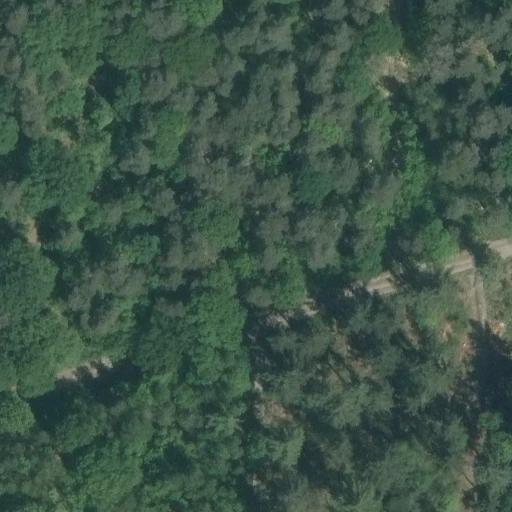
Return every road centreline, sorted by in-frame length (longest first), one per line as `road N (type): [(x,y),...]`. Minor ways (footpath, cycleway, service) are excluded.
road 1 (track): [(511,246),(255,323)]
road 2 (track): [(234,327),(15,392)]
